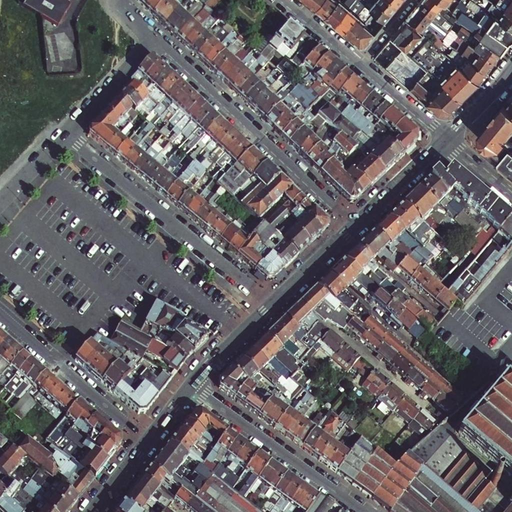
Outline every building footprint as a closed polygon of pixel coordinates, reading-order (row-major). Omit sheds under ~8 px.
[(62,0),(26,0),(22,7),(39,17),(58,28),(71,5),(62,0)] [(136,0),(145,8),(151,1),(153,3),(155,0),(136,0)] [(152,15),(165,1),(163,0),(155,0),(153,3),(151,1),(145,8),(152,15)] [(152,15),(158,20),(176,0),(165,0),(165,1),(152,15)] [(176,0),(158,20),(164,26),(182,7),(183,5),(177,0),(176,0)] [(187,0),(187,1),(186,2),(193,8),(193,7),(199,1),(197,0),(187,0)] [(219,0),(208,0),(204,6),(206,8),(210,11),(219,0)] [(324,16),(337,0),(321,0),(315,8),(324,16)] [(337,0),(324,16),(334,25),(348,9),(355,0),(346,0),(344,3),(339,0),(337,0)] [(356,0),(355,0),(348,9),(351,12),(359,2),(356,0)] [(397,6),(389,0),(373,0),(375,2),(390,14),(397,6)] [(421,0),(417,5),(436,21),(442,14),(425,0),(421,0)] [(438,0),(425,0),(442,14),(444,17),(445,18),(448,14),(445,12),(448,8),(438,0)] [(438,0),(448,8),(453,12),(457,16),(458,15),(463,8),(463,7),(461,5),(462,5),(456,0),(438,0)] [(491,0),(497,4),(511,14),(511,0),(491,0)] [(189,12),(171,32),(177,39),(192,22),(195,20),(199,15),(206,8),(204,6),(199,1),(193,7),(197,11),(193,16),(189,12)] [(474,1),(471,6),(487,18),(491,13),(480,5),(474,1)] [(348,9),(334,25),(343,32),(364,6),(359,2),(351,12),(348,9)] [(372,13),(383,22),(390,14),(375,2),(373,5),(368,10),(372,13)] [(511,14),(497,4),(491,13),(511,27),(511,14)] [(436,21),(417,5),(411,12),(430,28),(442,39),(445,35),(439,30),(438,31),(433,26),(437,22),(436,21)] [(364,6),(343,32),(351,39),(372,13),(368,10),(364,6)] [(511,35),(511,27),(491,13),(487,18),(471,6),(467,12),(480,21),(508,41),(511,35)] [(164,26),(171,32),(189,12),(188,11),(187,11),(182,7),(164,26)] [(206,21),(207,20),(213,14),(210,11),(206,8),(199,15),(206,21)] [(458,15),(460,17),(462,19),(467,12),(463,8),(458,15)] [(428,38),(437,46),(442,39),(430,28),(411,12),(406,19),(428,38)] [(453,12),(447,19),(452,23),(456,18),(457,16),(453,12)] [(480,21),(467,12),(462,19),(471,26),(470,29),(483,38),(486,41),(501,52),(508,41),(480,21)] [(364,45),(383,22),(372,13),(351,39),(359,46),(364,45)] [(214,26),(215,25),(220,20),(213,14),(207,20),(214,26)] [(437,22),(440,25),(443,22),(450,27),(452,23),(447,19),(446,18),(444,21),(442,19),(444,17),(442,14),(436,21),(437,22)] [(468,27),(458,20),(456,18),(452,23),(450,27),(461,36),(468,27)] [(398,28),(414,42),(417,39),(422,44),(428,38),(406,19),(398,28)] [(195,20),(192,22),(199,29),(201,26),(195,20)] [(226,26),(220,20),(215,25),(222,31),(223,30),(226,26)] [(192,22),(177,39),(184,45),(199,29),(192,22)] [(438,31),(439,30),(442,26),(440,25),(437,22),(433,26),(438,31)] [(288,55),(304,36),(288,23),(273,41),(263,52),(258,49),(255,52),(261,57),(268,64),(272,67),(275,70),(288,55)] [(233,32),(226,26),(223,30),(229,36),(233,32)] [(467,48),(462,54),(486,72),(494,61),(465,39),(461,36),(450,27),(447,31),(445,35),(442,39),(448,43),(449,43),(453,38),(460,42),(467,48)] [(408,49),(414,42),(398,28),(391,37),(409,53),(412,56),(418,49),(416,47),(413,51),(411,49),(408,49)] [(199,29),(184,45),(190,51),(205,35),(199,29)] [(205,35),(190,51),(197,57),(217,36),(220,33),(217,31),(213,34),(210,31),(205,35)] [(239,37),(233,32),(229,36),(227,38),(233,43),(234,42),(239,37)] [(197,57),(203,63),(221,44),(223,42),(217,36),(197,57)] [(289,79),(297,71),(308,60),(299,52),(309,41),(304,36),(288,55),(275,70),(282,77),(287,81),(289,79)] [(465,39),(494,61),(501,52),(486,41),(482,47),(479,44),(479,43),(471,37),(470,38),(467,36),(465,39)] [(239,37),(234,42),(242,48),(246,44),(239,37)] [(269,37),(258,49),(263,52),(273,41),(269,37)] [(409,53),(391,37),(373,58),(392,73),(409,53)] [(462,99),(479,82),(448,55),(443,51),(437,46),(428,38),(422,44),(421,46),(418,49),(412,56),(427,68),(432,73),(437,66),(426,57),(429,53),(451,73),(442,82),(462,99)] [(442,39),(437,46),(443,51),(448,43),(442,39)] [(299,52),(308,60),(318,49),(309,41),(299,52)] [(467,48),(460,42),(455,48),(462,54),(467,48)] [(221,44),(203,63),(209,69),(227,50),(221,44)] [(448,55),(479,82),(486,72),(462,54),(455,48),(454,47),(448,55)] [(301,78),(304,81),(317,68),(328,57),(318,49),(308,60),(297,71),(303,76),(301,78)] [(209,69),(216,75),(231,60),(228,56),(231,53),(227,50),(209,69)] [(253,50),(248,55),(253,60),(252,61),(255,63),(256,62),(261,57),(255,52),(253,50)] [(392,73),(409,89),(416,82),(427,68),(412,56),(409,53),(392,73)] [(139,82),(159,63),(152,56),(136,74),(131,78),(131,85),(135,88),(138,85),(137,84),(139,82)] [(268,64),(261,57),(256,62),(263,69),(268,64)] [(304,81),(302,83),(310,90),(335,64),(328,57),(317,68),(304,81)] [(231,60),(216,75),(223,82),(238,66),(235,63),(231,60)] [(223,82),(230,88),(249,69),(247,66),(242,62),(238,66),(223,82)] [(135,88),(142,94),(155,80),(165,69),(159,63),(139,82),(137,84),(138,85),(135,88)] [(310,90),(302,83),(301,84),(296,89),(289,97),(298,105),(300,107),(302,108),(306,112),(329,90),(345,72),(335,64),(310,90)] [(230,88),(236,95),(257,74),(250,67),(249,69),(230,88)] [(275,70),(272,67),(265,75),(268,78),(269,77),(275,70)] [(427,68),(416,82),(417,83),(419,81),(451,109),(462,99),(442,82),(432,73),(427,68)] [(155,80),(142,94),(149,100),(152,98),(151,97),(153,95),(153,96),(173,76),(165,69),(155,80)] [(282,77),(275,70),(269,77),(275,83),(277,82),(282,77)] [(329,90),(306,112),(309,115),(315,109),(318,106),(322,111),(329,104),(338,96),(339,94),(341,92),(353,78),(345,72),(329,90)] [(236,95),(243,102),(264,81),(257,74),(236,95)] [(179,82),(173,76),(153,96),(153,95),(151,97),(152,98),(149,100),(157,107),(159,105),(179,82)] [(287,81),(282,77),(277,82),(284,88),(285,87),(289,83),(287,81)] [(295,78),(291,81),(289,83),(294,87),(296,89),(301,84),(295,78)] [(351,101),(363,87),(353,78),(341,92),(345,96),(342,100),(347,105),(349,102),(351,101)] [(264,81),(243,102),(250,108),(270,89),(271,87),(264,81)] [(449,111),(451,109),(419,81),(417,83),(416,82),(409,89),(436,112),(449,111)] [(179,82),(159,105),(164,109),(157,116),(160,118),(166,111),(165,111),(167,108),(168,109),(186,89),(179,82)] [(294,87),(289,83),(285,87),(289,91),(294,87)] [(131,85),(125,91),(151,114),(157,107),(149,100),(142,94),(135,88),(131,85)] [(356,114),(372,95),(363,87),(351,101),(355,105),(351,109),(356,114)] [(169,114),(172,118),(193,95),(186,89),(168,109),(167,108),(165,111),(166,111),(160,118),(159,118),(162,121),(166,117),(169,114)] [(250,108),(257,115),(276,96),(270,89),(250,108)] [(137,114),(141,118),(145,113),(148,116),(151,114),(125,91),(118,98),(137,114)] [(184,117),(199,101),(193,95),(172,118),(176,121),(172,126),(174,128),(175,127),(184,117)] [(276,96),(257,115),(264,121),(282,103),(284,101),(277,95),(276,96)] [(378,101),(372,95),(356,114),(362,119),(378,101)] [(286,107),(282,103),(264,121),(273,130),(291,111),(296,107),(298,105),(289,97),(287,98),(291,102),(286,107)] [(511,97),(482,133),(483,143),(492,150),(504,149),(508,144),(505,142),(509,138),(511,134),(511,97)] [(133,118),(137,114),(118,98),(111,105),(126,119),(129,116),(133,118)] [(180,133),(184,129),(183,128),(185,126),(186,127),(205,107),(199,101),(184,117),(175,127),(180,133)] [(385,106),(378,101),(362,119),(368,125),(385,106)] [(335,128),(342,135),(349,141),(357,149),(360,151),(368,159),(384,174),(395,164),(361,132),(369,125),(368,125),(362,119),(356,114),(351,109),(350,107),(341,116),(329,104),(322,111),(320,113),(327,121),(335,128)] [(120,125),(126,119),(111,105),(104,113),(120,126),(120,125)] [(374,130),(391,112),(385,106),(368,125),(369,125),(374,130)] [(183,128),(184,129),(185,129),(187,128),(190,131),(184,137),(186,139),(191,135),(212,113),(205,107),(186,127),(185,126),(183,128)] [(273,130),(281,137),(303,116),(306,112),(302,108),(295,115),(291,111),(273,130)] [(303,116),(305,118),(310,123),(314,119),(309,115),(306,112),(303,116)] [(415,132),(391,112),(374,130),(403,156),(415,145),(415,132)] [(108,130),(110,130),(112,130),(114,128),(116,129),(120,126),(104,113),(96,120),(105,127),(108,130)] [(200,140),(219,120),(212,113),(191,135),(194,139),(189,145),(192,148),(198,142),(196,140),(198,138),(200,140)] [(309,123),(317,130),(327,121),(320,113),(314,119),(310,123),(309,123)] [(303,116),(281,137),(288,144),(303,130),(307,126),(302,121),(305,118),(303,116)] [(110,132),(110,130),(108,130),(105,127),(96,120),(88,129),(88,135),(98,143),(108,132),(110,132)] [(226,126),(219,120),(200,140),(198,138),(196,140),(198,142),(205,148),(215,138),(226,126)] [(317,130),(324,138),(335,128),(327,121),(317,130)] [(163,128),(156,122),(151,127),(153,128),(158,133),(163,128)] [(132,135),(114,156),(123,163),(143,139),(153,128),(151,127),(147,123),(135,137),(132,135)] [(403,156),(374,130),(369,125),(361,132),(395,164),(403,156)] [(215,138),(205,148),(208,152),(203,156),(195,165),(198,167),(204,161),(208,157),(211,154),(210,153),(212,151),(213,152),(232,133),(226,126),(215,138)] [(158,133),(164,138),(168,134),(169,133),(163,128),(158,133)] [(342,135),(335,128),(324,138),(321,143),(319,145),(305,160),(312,167),(328,151),(333,146),(332,145),(342,135)] [(108,132),(98,143),(106,149),(122,131),(120,129),(114,133),(112,132),(110,132),(108,132)] [(310,136),(303,130),(288,144),(297,153),(314,138),(311,135),(310,136)] [(106,149),(114,156),(132,135),(133,134),(129,131),(126,134),(122,131),(106,149)] [(214,163),(217,160),(222,154),(238,138),(232,133),(213,152),(212,151),(210,153),(211,154),(208,157),(214,163)] [(174,139),(168,134),(164,138),(169,142),(170,143),(174,139)] [(334,158),(339,151),(349,141),(342,135),(332,145),(333,146),(328,151),(312,167),(319,174),(330,163),(333,160),(335,158),(334,158)] [(140,177),(151,163),(169,142),(164,138),(157,146),(154,143),(151,146),(131,170),(140,177)] [(222,154),(217,160),(221,164),(223,162),(225,164),(245,144),(238,138),(222,154)] [(297,153),(305,160),(319,145),(315,142),(317,140),(314,138),(297,153)] [(511,139),(509,138),(505,142),(508,144),(504,149),(492,150),(504,160),(511,150),(511,139)] [(143,139),(123,163),(131,170),(151,146),(146,142),(143,139)] [(349,141),(339,151),(346,159),(357,149),(349,141)] [(226,169),(229,172),(241,160),(251,151),(245,144),(225,164),(226,166),(225,167),(226,169)] [(205,148),(200,153),(203,156),(208,152),(205,148)] [(352,159),(360,151),(357,149),(346,159),(342,162),(343,163),(369,188),(384,174),(368,159),(359,167),(355,166),(357,164),(352,159)] [(197,156),(190,150),(185,156),(191,162),(197,156)] [(233,183),(258,157),(251,151),(241,160),(229,172),(226,175),(220,181),(217,184),(216,184),(221,188),(225,192),(231,198),(235,194),(240,189),(233,183)] [(240,189),(266,165),(258,157),(233,183),(240,189)] [(148,183),(159,170),(167,160),(165,158),(163,160),(160,158),(154,166),(151,163),(140,177),(148,183)] [(210,167),(204,161),(198,167),(204,173),(208,169),(210,167)] [(337,165),(335,167),(341,171),(339,173),(362,195),(369,188),(343,163),(341,164),(338,162),(337,165)] [(163,173),(159,170),(148,183),(156,190),(167,177),(176,167),(171,163),(163,173)] [(341,171),(335,167),(330,163),(319,174),(349,201),(354,202),(362,195),(339,173),(341,171)] [(188,170),(165,197),(176,207),(187,193),(180,187),(184,183),(186,183),(188,182),(193,176),(198,181),(200,178),(204,173),(198,167),(195,165),(193,164),(188,170)] [(269,186),(279,177),(266,165),(240,189),(235,194),(237,197),(240,194),(245,199),(240,205),(245,210),(254,201),(260,195),(269,186)] [(156,190),(165,197),(188,170),(184,166),(172,180),(167,177),(156,190)] [(204,173),(210,178),(213,174),(208,169),(204,173)] [(446,196),(453,203),(459,209),(463,212),(482,230),(493,240),(510,220),(487,200),(451,170),(439,170),(430,178),(442,192),(446,196)] [(204,173),(200,178),(205,183),(210,178),(204,173)] [(210,178),(213,181),(217,184),(220,181),(213,174),(210,178)] [(281,197),(291,188),(279,177),(269,186),(281,197)] [(187,193),(176,207),(184,213),(205,190),(206,189),(203,186),(205,183),(200,178),(198,181),(193,186),(187,193)] [(442,192),(430,178),(420,188),(454,222),(463,212),(459,209),(456,212),(459,215),(458,216),(449,207),(453,203),(446,196),(442,192)] [(180,187),(187,193),(193,186),(188,182),(186,183),(184,183),(180,187)] [(269,186),(260,195),(272,207),(281,197),(269,186)] [(473,240),(454,222),(420,188),(403,204),(432,233),(438,226),(427,215),(433,209),(434,210),(435,212),(443,220),(440,223),(470,253),(477,244),(473,240)] [(205,190),(184,213),(193,220),(212,199),(213,197),(209,194),(205,190)] [(288,202),(291,205),(299,196),(293,190),(282,200),(287,204),(288,202)] [(260,195),(254,201),(266,213),(272,207),(260,195)] [(327,227),(327,222),(299,196),(291,205),(297,210),(311,223),(321,233),(327,227)] [(201,227),(218,209),(213,205),(216,202),(212,199),(193,220),(201,227)] [(245,210),(256,219),(257,221),(266,213),(254,201),(245,210)] [(250,239),(260,247),(269,256),(283,269),(297,256),(273,234),(285,222),(291,216),(297,210),(291,205),(288,202),(287,204),(267,223),(266,221),(265,223),(262,225),(260,223),(257,221),(256,219),(247,229),(238,221),(235,224),(242,231),(250,239)] [(432,233),(403,204),(388,219),(405,233),(422,248),(429,240),(432,242),(434,239),(432,237),(434,235),(432,233)] [(226,216),(218,209),(201,227),(210,234),(226,216)] [(311,223),(297,210),(291,216),(296,221),(300,225),(315,239),(321,233),(311,223)] [(482,230),(463,212),(454,222),(473,240),(482,230)] [(226,216),(210,234),(218,241),(234,224),(226,216)] [(291,216),(285,222),(309,245),(315,239),(300,225),(297,228),(298,225),(294,222),(296,221),(291,216)] [(394,243),(405,233),(388,219),(374,232),(405,260),(407,261),(413,255),(403,247),(401,246),(399,246),(399,247),(394,243)] [(511,247),(511,221),(510,220),(493,240),(491,242),(502,251),(506,255),(511,247)] [(309,245),(285,222),(273,234),(297,256),(309,245)] [(235,224),(234,224),(218,241),(227,248),(242,231),(235,224)] [(250,239),(242,231),(227,248),(236,255),(250,239)] [(357,248),(373,261),(374,259),(376,258),(386,248),(389,251),(389,254),(392,256),(390,259),(399,267),(405,260),(374,232),(359,247),(357,248)] [(260,247),(250,239),(236,255),(256,272),(265,280),(273,279),(283,269),(269,256),(264,260),(257,254),(259,251),(258,250),(260,247)] [(497,257),(502,251),(491,242),(465,273),(472,279),(493,254),(497,257)] [(357,248),(345,261),(377,288),(384,280),(386,282),(388,279),(370,264),(373,261),(357,248)] [(462,250),(456,256),(462,262),(468,255),(462,250)] [(506,255),(502,251),(497,257),(493,254),(472,279),(465,273),(446,295),(455,303),(461,308),(506,255)] [(456,256),(454,255),(450,259),(457,267),(462,262),(456,256)] [(451,273),(433,258),(420,272),(430,282),(438,288),(451,273)] [(397,268),(401,271),(410,279),(418,271),(407,261),(405,260),(399,267),(397,268)] [(345,261),(338,267),(370,294),(371,292),(374,295),(370,300),(371,301),(373,302),(374,300),(392,315),(390,317),(401,327),(402,325),(408,330),(407,331),(416,339),(425,330),(415,321),(402,310),(390,300),(377,288),(345,261)] [(387,262),(384,265),(393,273),(395,271),(397,268),(395,266),(394,268),(387,262)] [(370,294),(338,267),(330,274),(328,276),(345,291),(347,289),(349,287),(364,300),(366,298),(370,301),(371,301),(370,300),(374,295),(371,292),(370,294)] [(418,271),(410,279),(423,290),(430,282),(420,272),(418,271)] [(328,276),(317,287),(353,318),(363,326),(370,318),(369,311),(365,308),(361,314),(355,309),(360,304),(345,291),(328,276)] [(443,292),(438,288),(430,282),(423,290),(435,301),(443,292)] [(313,312),(321,318),(325,322),(327,319),(343,330),(353,318),(317,287),(302,302),(313,312)] [(398,291),(390,300),(402,310),(410,302),(398,291)] [(443,292),(435,301),(448,312),(455,303),(446,295),(443,292)] [(301,303),(285,318),(306,336),(310,332),(318,322),(311,314),(312,313),(313,312),(302,302),(301,303)] [(410,302),(402,310),(415,321),(423,312),(410,302)] [(146,304),(141,309),(145,314),(150,308),(146,304)] [(150,325),(150,329),(157,333),(159,330),(174,338),(192,355),(207,341),(205,339),(191,332),(175,323),(177,319),(153,307),(144,323),(150,325)] [(435,323),(423,312),(415,321),(425,330),(427,332),(435,323)] [(285,318),(278,324),(300,343),(306,336),(285,318)] [(363,326),(353,318),(343,330),(348,334),(351,331),(361,339),(368,331),(363,326)] [(381,327),(370,318),(363,326),(368,331),(374,336),(381,327)] [(190,326),(177,319),(175,323),(191,332),(193,328),(190,326)] [(329,331),(318,322),(310,332),(321,341),(329,331)] [(127,353),(140,360),(145,351),(156,357),(158,352),(166,357),(164,361),(168,367),(176,373),(184,363),(172,352),(161,346),(146,337),(121,323),(109,343),(114,346),(127,353)] [(300,343),(278,324),(266,336),(282,350),(297,364),(301,363),(310,352),(304,346),(300,343)] [(391,336),(381,327),(374,336),(383,343),(384,345),(391,336)] [(172,352),(184,363),(192,355),(174,338),(159,330),(157,333),(150,329),(146,337),(161,346),(172,352)] [(343,343),(329,331),(321,341),(335,353),(343,343)] [(361,339),(376,352),(383,343),(374,336),(368,331),(361,339)] [(94,347),(102,339),(96,336),(75,360),(82,366),(97,350),(94,347)] [(290,381),(298,373),(299,372),(279,354),(282,350),(266,336),(251,351),(273,371),(287,384),(290,381)] [(306,336),(300,343),(304,346),(310,340),(306,336)] [(406,349),(391,336),(384,345),(398,356),(399,357),(406,349)] [(0,362),(15,347),(7,340),(0,348),(0,362)] [(82,366),(90,373),(114,346),(109,343),(106,346),(100,353),(97,350),(82,366)] [(360,358),(343,343),(335,353),(352,368),(360,358)] [(380,361),(383,358),(390,364),(398,356),(384,345),(383,343),(376,352),(378,354),(376,357),(380,361)] [(114,346),(90,373),(101,383),(117,365),(120,361),(127,353),(114,346)] [(15,347),(0,362),(0,372),(6,366),(8,368),(22,353),(15,347)] [(406,349),(399,357),(412,368),(413,369),(420,361),(406,349)] [(251,351),(242,359),(263,379),(275,390),(279,394),(282,396),(287,391),(269,375),(273,371),(251,351)] [(158,352),(156,357),(164,361),(166,357),(158,352)] [(22,353),(8,368),(5,371),(2,374),(0,376),(0,381),(3,384),(10,377),(12,379),(30,360),(22,353)] [(113,393),(129,375),(142,360),(140,360),(127,353),(120,361),(122,363),(124,360),(129,365),(124,370),(117,365),(101,383),(113,393)] [(412,368),(399,357),(398,356),(390,364),(393,367),(390,370),(395,373),(397,370),(405,377),(412,368)] [(263,379),(242,359),(232,369),(242,377),(248,383),(252,387),(262,395),(267,400),(270,403),(273,400),(279,394),(275,390),(272,394),(259,382),(263,379)] [(16,389),(37,366),(30,360),(12,379),(7,385),(12,389),(13,387),(16,389)] [(420,361),(413,369),(427,381),(434,373),(420,361)] [(45,373),(37,366),(16,389),(12,393),(17,398),(25,390),(27,392),(45,373)] [(156,399),(171,380),(163,373),(161,371),(156,377),(145,368),(135,381),(136,382),(156,399)] [(412,383),(419,389),(427,381),(413,369),(412,368),(405,377),(408,379),(405,382),(409,386),(412,383)] [(234,386),(242,377),(232,369),(219,381),(219,388),(234,399),(241,391),(234,386)] [(291,405),(303,391),(294,384),(290,381),(287,384),(273,371),(269,375),(287,391),(282,396),(284,398),(291,405)] [(366,381),(382,394),(391,384),(375,371),(366,381)] [(26,394),(33,400),(52,379),(45,373),(27,392),(26,394)] [(290,381),(294,384),(302,376),(298,373),(290,381)] [(449,386),(434,373),(427,381),(441,393),(442,394),(449,386)] [(113,393),(126,404),(132,398),(126,393),(136,382),(135,381),(129,375),(113,393)] [(10,377),(3,384),(5,386),(7,385),(12,379),(10,377)] [(33,400),(40,407),(59,385),(52,379),(33,400)] [(511,508),(508,511),(476,511),(493,491),(484,482),(492,473),(453,440),(455,439),(440,427),(430,435),(426,439),(408,455),(407,455),(394,469),(372,499),(389,511),(511,511),(511,386),(503,379),(499,385),(459,433),(511,478),(511,497),(510,501),(511,503),(511,508)] [(441,393),(427,381),(419,389),(422,392),(420,395),(424,398),(426,395),(434,402),(441,393)] [(132,398),(126,404),(137,414),(145,414),(155,401),(156,399),(136,382),(126,393),(132,398)] [(234,399),(243,406),(251,398),(245,394),(252,387),(248,383),(241,391),(234,399)] [(406,397),(391,384),(382,394),(397,407),(406,397)] [(59,385),(40,407),(47,413),(66,392),(59,385)] [(449,386),(442,394),(457,407),(465,399),(449,386)] [(73,398),(66,392),(47,413),(55,420),(62,411),(73,398)] [(447,413),(440,420),(444,423),(460,409),(457,407),(442,394),(441,393),(434,402),(447,413)] [(421,410),(406,397),(397,407),(413,420),(421,410)] [(73,398),(62,411),(67,416),(78,402),(73,398)] [(243,406),(259,417),(270,403),(267,400),(262,406),(251,398),(243,406)] [(266,422),(275,428),(287,411),(284,408),(287,404),(290,407),(292,405),(291,405),(284,398),(279,405),(266,422)] [(468,401),(465,399),(457,407),(460,409),(468,401)] [(259,417),(266,422),(279,405),(273,400),(270,403),(259,417)] [(287,411),(275,428),(284,435),(304,408),(307,404),(302,400),(296,409),(292,405),(290,407),(287,411)] [(95,417),(78,402),(67,416),(46,441),(52,446),(55,448),(70,431),(71,432),(73,431),(74,429),(79,423),(85,429),(95,417)] [(304,408),(284,435),(293,442),(306,424),(302,420),(308,411),(304,408)] [(323,409),(318,415),(323,419),(328,413),(323,409)] [(437,424),(421,410),(413,420),(428,434),(437,424)] [(218,445),(228,431),(200,411),(193,413),(187,420),(215,443),(218,445)] [(319,425),(302,448),(311,454),(336,419),(332,416),(329,414),(328,416),(329,417),(322,427),(319,425)] [(306,424),(293,442),(302,448),(319,425),(323,419),(318,415),(310,426),(306,424)] [(119,438),(95,417),(85,429),(97,439),(114,454),(120,446),(119,438)] [(311,454),(319,461),(336,438),(332,435),(341,423),(336,419),(311,454)] [(181,429),(207,449),(211,444),(213,446),(215,443),(187,420),(181,429)] [(85,445),(106,463),(114,454),(97,439),(85,429),(79,423),(74,429),(88,442),(85,445)] [(336,438),(339,433),(344,426),(341,423),(332,435),(336,438)] [(440,427),(437,424),(428,434),(430,435),(440,427)] [(344,426),(339,433),(343,436),(348,429),(344,427),(344,426)] [(192,450),(201,457),(207,450),(207,449),(181,429),(179,431),(188,439),(189,442),(195,446),(192,450)] [(336,438),(319,461),(328,467),(352,433),(348,429),(343,436),(339,433),(336,438)] [(94,478),(106,463),(85,445),(78,439),(71,432),(70,431),(55,448),(59,451),(71,461),(74,463),(77,460),(76,455),(66,447),(69,443),(79,451),(81,449),(85,453),(81,457),(82,461),(78,466),(83,470),(94,478)] [(71,432),(78,439),(80,437),(73,431),(71,432)] [(179,431),(169,444),(200,469),(203,465),(199,461),(201,457),(192,450),(195,446),(189,442),(188,439),(179,431)] [(238,439),(228,431),(218,445),(212,453),(209,457),(208,459),(206,461),(203,465),(200,469),(206,473),(217,458),(222,461),(226,455),(238,439)] [(328,467),(337,474),(354,450),(350,447),(357,437),(352,433),(328,467)] [(60,470),(63,467),(65,464),(55,456),(59,451),(55,448),(52,446),(49,450),(47,449),(44,453),(25,439),(15,452),(24,459),(37,470),(51,481),(60,470)] [(220,463),(219,465),(226,471),(246,445),(238,439),(226,455),(230,458),(223,466),(220,463)] [(394,469),(369,448),(361,441),(354,450),(337,474),(372,499),(394,469)] [(211,444),(207,449),(207,450),(212,453),(218,445),(215,443),(213,446),(211,444)] [(254,511),(250,508),(242,502),(236,497),(230,492),(210,477),(206,473),(200,469),(169,444),(162,453),(198,482),(193,489),(200,495),(195,502),(204,509),(207,511),(254,511)] [(15,452),(5,445),(0,450),(4,454),(2,456),(16,468),(24,459),(15,452)] [(238,464),(246,470),(258,454),(246,445),(226,471),(219,465),(210,477),(230,492),(238,482),(238,481),(233,477),(238,470),(236,468),(238,464)] [(71,461),(59,451),(55,456),(65,464),(67,465),(71,461)] [(162,453),(151,467),(181,491),(192,500),(195,502),(200,495),(193,489),(198,482),(162,453)] [(257,481),(271,462),(258,454),(246,470),(245,472),(251,477),(244,487),(236,497),(242,502),(250,490),(257,481)] [(0,460),(13,472),(16,468),(2,456),(0,458),(0,460)] [(6,479),(13,472),(0,460),(0,473),(5,478),(6,479)] [(77,471),(81,473),(83,470),(78,466),(74,463),(71,461),(67,465),(75,471),(77,471)] [(279,468),(271,462),(257,481),(261,484),(254,493),(258,496),(260,494),(279,468)] [(60,470),(85,490),(91,482),(81,473),(77,471),(75,471),(67,465),(65,469),(63,467),(60,470)] [(161,488),(174,499),(181,491),(151,467),(144,476),(143,477),(159,490),(160,489),(161,488)] [(279,468),(260,494),(264,497),(269,490),(273,493),(287,474),(279,468)] [(76,501),(51,481),(37,470),(29,480),(30,481),(69,511),(77,501),(76,501)] [(60,470),(51,481),(76,501),(85,490),(60,470)] [(81,473),(91,482),(94,478),(83,470),(81,473)] [(251,477),(245,472),(238,481),(238,482),(244,487),(251,477)] [(29,480),(20,473),(15,479),(25,487),(30,481),(29,480)] [(295,480),(287,474),(273,493),(268,500),(267,501),(271,504),(267,509),(270,511),(271,511),(274,508),(295,480)] [(159,490),(143,477),(137,485),(167,509),(169,507),(171,505),(172,503),(173,501),(159,490)] [(9,502),(13,497),(19,490),(14,486),(6,479),(5,478),(0,483),(0,511),(19,511),(16,509),(9,502)] [(499,486),(499,484),(499,482),(498,480),(496,479),(494,479),(492,479),(491,480),(489,482),(489,484),(489,486),(491,487),(492,489),(494,489),(496,489),(498,487),(499,486)] [(295,480),(274,508),(279,511),(286,502),(289,504),(303,486),(295,480)] [(47,503),(43,509),(47,511),(68,511),(69,511),(30,481),(25,487),(42,500),(43,500),(47,503)] [(261,484),(257,481),(250,490),(254,493),(261,484)] [(137,485),(131,494),(146,506),(152,511),(153,511),(164,511),(166,511),(167,509),(137,485)] [(295,511),(311,492),(303,486),(289,504),(293,507),(289,511),(295,511)] [(16,509),(19,511),(47,511),(43,509),(19,490),(13,497),(16,499),(18,498),(22,501),(16,509)] [(268,500),(273,493),(269,490),(264,497),(268,500)] [(174,499),(186,508),(192,500),(181,491),(174,499)] [(308,511),(319,497),(311,492),(295,511),(308,511)] [(250,498),(254,501),(258,496),(254,493),(250,498)] [(146,506),(131,494),(124,502),(136,511),(144,511),(143,511),(146,506)] [(254,511),(264,497),(260,494),(258,496),(254,501),(250,508),(254,511)] [(339,511),(319,497),(308,511),(339,511)] [(192,500),(186,508),(191,511),(200,511),(204,509),(195,502),(192,500)] [(136,511),(124,502),(116,511),(136,511)]
